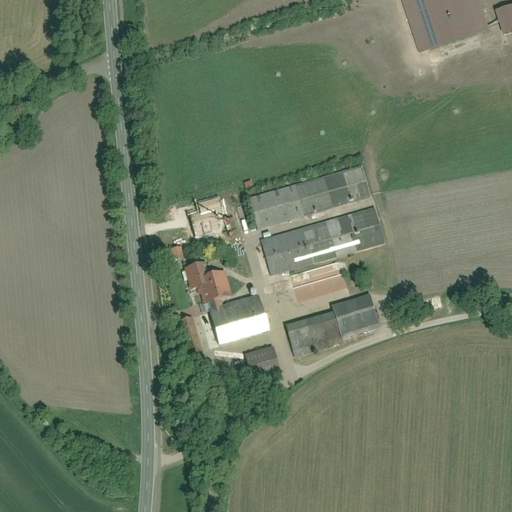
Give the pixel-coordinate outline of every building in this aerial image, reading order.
[(475,0),(400,0),(418,54),(486,33),(475,0)] [(511,6),(496,12),(504,36),(511,33),(511,6)] [(362,167),(252,199),(261,230),(371,198),(362,167)] [(378,208),(263,241),(273,275),(388,243),(378,208)] [(206,237),(219,233),(213,213),(191,219),(196,238),(205,235),(206,237)] [(182,246),(173,249),(176,261),(186,259),(182,246)] [(233,298),(226,272),(212,276),(208,263),(188,269),(194,290),(201,288),(206,305),(211,304),(223,300),(233,298)] [(225,308),(213,311),(223,346),(270,333),(260,298),(225,308)] [(374,298),(336,308),(345,339),(382,328),(374,298)] [(213,311),(225,308),(223,300),(211,304),(213,311)] [(332,314),(288,327),(297,358),(341,345),(332,314)] [(194,319),(180,323),(190,358),(204,354),(194,319)] [(276,347),(246,355),(253,377),(282,369),(276,347)]
